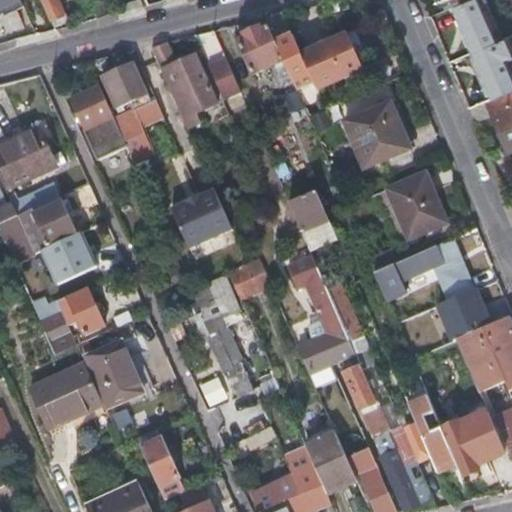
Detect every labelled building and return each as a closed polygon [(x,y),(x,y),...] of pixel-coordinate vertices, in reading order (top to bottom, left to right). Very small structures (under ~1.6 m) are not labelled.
[(41,0),(50,18),(65,11),(60,0),(41,0)] [(90,0),(97,15),(111,12),(106,0),(90,0)] [(511,55),(511,37),(499,8),(483,15),(485,19),(487,25),(475,31),(472,32),(488,66),(511,55)] [(472,24),(475,31),(487,25),(485,19),(472,24)] [(288,20),(271,27),(277,42),(294,34),(288,20)] [(271,27),(270,23),(237,38),(252,74),(285,60),(277,42),(271,27)] [(357,29),(350,33),(360,56),(367,52),(357,29)] [(360,56),(350,33),(314,49),(330,84),(365,68),(360,56)] [(277,42),(285,60),(294,81),(299,79),(297,74),(309,69),(294,34),(277,42)] [(164,42),(152,47),(173,95),(188,130),(201,125),(196,114),(174,65),(164,42)] [(196,114),(218,104),(197,55),(174,65),(196,114)] [(208,65),(224,101),(242,93),(226,57),(208,65)] [(105,58),(89,62),(93,72),(109,67),(105,58)] [(149,95),(135,63),(102,77),(119,115),(133,109),(137,118),(117,126),(127,147),(138,172),(151,166),(147,157),(154,155),(141,126),(164,117),(157,100),(151,102),(148,95),(149,95)] [(511,70),(470,88),(477,105),(511,90),(511,70)] [(97,160),(127,147),(117,126),(100,87),(70,100),(88,140),(97,160)] [(470,88),(463,91),(469,108),(477,105),(470,88)] [(511,90),(477,105),(469,108),(475,121),(493,113),(509,150),(511,148),(511,90)] [(391,101),(346,121),(365,166),(411,146),(391,101)] [(21,138),(38,176),(58,167),(41,129),(21,138)] [(7,189),(38,176),(21,138),(0,148),(0,162),(5,172),(1,174),(7,189)] [(448,221),(426,170),(387,188),(409,238),(448,221)] [(45,190),(50,202),(61,197),(55,183),(44,188),(45,190)] [(0,225),(20,216),(14,205),(13,202),(8,205),(0,188),(0,225)] [(14,205),(20,216),(50,202),(45,190),(44,188),(18,200),(14,191),(9,193),(13,202),(14,205)] [(194,197),(212,237),(232,229),(226,215),(214,190),(200,197),(199,195),(194,197)] [(290,203),(303,233),(329,221),(324,208),(316,191),(290,203)] [(188,248),(212,237),(194,197),(185,201),(186,203),(171,209),(188,248)] [(62,201),(70,218),(75,216),(67,198),(62,201)] [(77,233),(70,218),(62,201),(62,200),(34,213),(49,245),(77,233)] [(0,233),(1,235),(8,250),(30,239),(20,216),(0,225),(0,233)] [(239,246),(254,239),(246,222),(233,229),(232,229),(239,246)] [(395,264),(376,273),(387,300),(406,291),(407,291),(402,281),(421,272),(443,262),(444,264),(451,260),(453,264),(477,254),(477,252),(486,248),(477,228),(395,264)] [(93,245),(86,230),(66,239),(62,244),(40,254),(54,286),(68,280),(62,268),(84,257),(81,250),(93,245)] [(8,250),(14,264),(36,253),(36,252),(30,239),(8,250)] [(370,260),(376,273),(395,264),(389,251),(370,260)] [(313,256),(288,267),(298,290),(305,286),(333,350),(351,343),(350,341),(319,270),(316,263),(313,256)] [(253,277),(265,272),(259,259),(228,273),(234,286),(253,277)] [(332,265),(319,270),(350,341),(362,335),(332,265)] [(442,327),(448,342),(449,343),(458,339),(508,317),(499,296),(488,300),(487,299),(471,305),(455,269),(434,278),(454,321),(442,327)] [(234,286),(241,300),(271,286),(265,272),(253,277),(234,286)] [(407,291),(406,291),(407,294),(427,285),(421,272),(402,281),(407,291)] [(55,355),(78,344),(71,329),(58,300),(54,292),(49,281),(26,291),(55,355)] [(241,396),(254,390),(207,282),(190,289),(200,311),(189,316),(199,338),(208,334),(224,370),(228,368),(241,396)] [(105,325),(88,286),(58,300),(71,329),(81,325),(85,334),(105,325)] [(118,326),(132,319),(128,311),(114,317),(118,326)] [(473,374),(478,386),(503,376),(509,390),(511,389),(511,315),(508,317),(458,339),(473,374)] [(105,403),(107,408),(150,388),(134,352),(128,355),(121,341),(84,357),(87,363),(105,403)] [(356,355),(340,362),(344,370),(359,363),(356,355)] [(49,429),(105,403),(87,363),(31,389),(49,429)] [(344,370),(373,438),(389,431),(359,363),(344,370)] [(209,407),(230,398),(222,376),(200,385),(209,407)] [(423,440),(437,472),(457,464),(443,431),(429,398),(409,407),(410,410),(414,418),(421,435),(423,440)] [(1,409),(0,408),(0,445),(15,438),(1,409)] [(511,409),(492,418),(506,452),(511,466),(511,409)] [(492,418),(489,411),(443,431),(457,464),(462,476),(480,467),(478,464),(506,452),(492,418)] [(188,429),(183,416),(172,421),(163,425),(169,438),(188,429)] [(262,426),(260,420),(245,426),(248,433),(262,426)] [(169,438),(163,425),(136,438),(140,447),(161,437),(162,441),(169,438)] [(302,438),(305,446),(336,432),(332,425),(302,438)] [(405,509),(420,503),(397,450),(389,431),(373,438),(383,456),(389,471),(388,471),(405,509)] [(242,456),(271,440),(267,432),(238,448),(242,456)] [(307,450),(322,484),(326,493),(356,479),(346,456),(336,432),(305,446),(307,450)] [(140,447),(157,484),(177,475),(172,462),(174,461),(169,450),(167,451),(162,441),(161,437),(140,447)] [(425,477),(437,472),(423,440),(412,445),(425,477)] [(397,450),(420,503),(435,498),(425,477),(412,445),(397,450)] [(369,447),(351,454),(358,470),(371,464),(373,468),(378,466),(369,447)] [(307,450),(281,462),(288,475),(251,492),(259,511),(305,511),(330,501),(326,493),(322,484),(307,450)] [(377,511),(395,511),(398,511),(381,473),(364,480),(377,511)] [(0,509),(21,499),(12,479),(0,484),(0,509)] [(214,511),(201,481),(178,491),(187,510),(183,511),(214,511)] [(85,506),(88,511),(150,511),(137,482),(85,506)] [(259,511),(251,492),(244,495),(251,511),(259,511)]
